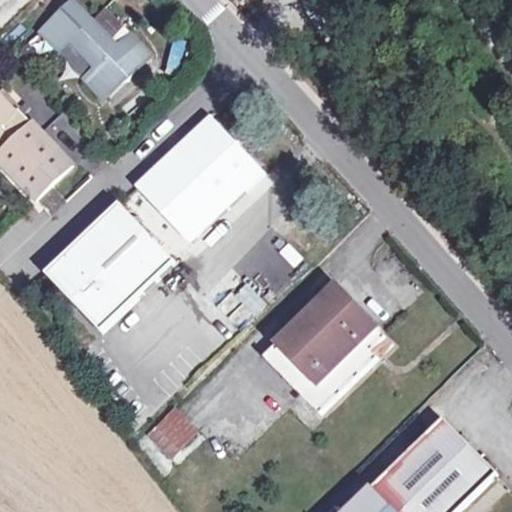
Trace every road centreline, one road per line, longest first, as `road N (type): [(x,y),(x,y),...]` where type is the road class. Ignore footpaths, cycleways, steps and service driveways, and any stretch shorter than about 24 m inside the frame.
road 1 (residential): [(211,0),(511,327)]
road 2 (unknown): [(259,50),(28,256)]
